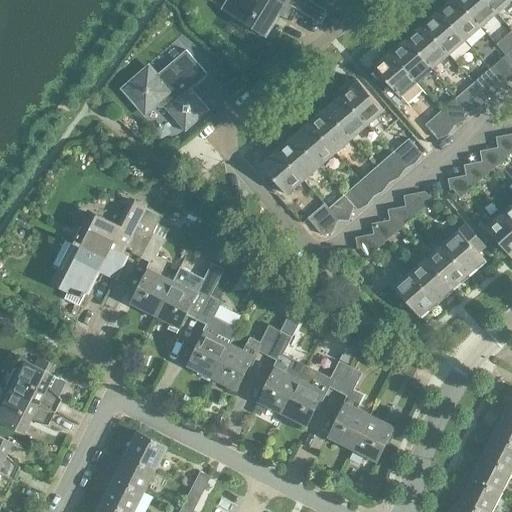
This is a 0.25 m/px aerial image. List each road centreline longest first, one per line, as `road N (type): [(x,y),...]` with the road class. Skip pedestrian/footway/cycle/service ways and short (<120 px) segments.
road 1 (residential): [(421,172),(316,259),(229,160),(229,124),(368,0)]
road 2 (unclassified): [(408,511),(407,479),(452,381),(511,326)]
road 3 (residential): [(112,402),(267,479)]
road 4 (residential): [(54,511),(112,402)]
